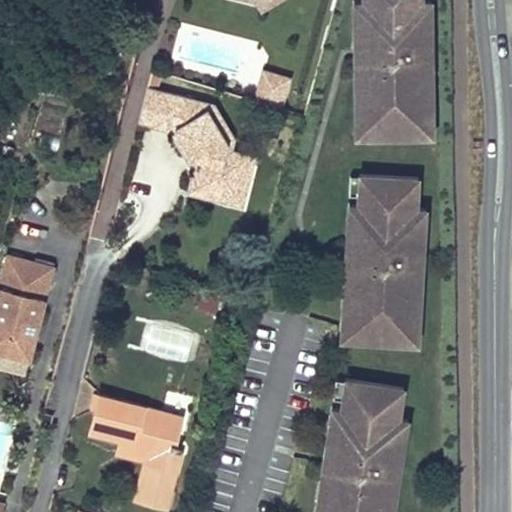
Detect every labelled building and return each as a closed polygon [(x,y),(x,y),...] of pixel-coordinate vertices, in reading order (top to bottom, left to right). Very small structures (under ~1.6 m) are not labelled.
[(214,0),(216,3),(221,0),(260,0),(267,12),(286,1),(285,0),(214,0)] [(357,23),(350,24),(351,53),(359,53),(359,68),(352,68),(353,97),(360,97),(361,114),(362,143),(429,140),(427,79),(418,80),(417,62),(426,62),(426,53),(417,53),(416,35),(425,35),(424,6),(415,6),(414,0),(356,0),(357,6),(357,23)] [(357,6),(349,7),(350,24),(357,23),(357,6)] [(417,53),(426,53),(425,35),(416,35),(417,53)] [(426,62),(417,62),(418,80),(427,79),(426,62)] [(273,82),(260,78),(251,108),(264,112),(273,82)] [(285,85),(273,82),(264,112),(276,115),(285,85)] [(144,95),(135,130),(165,138),(177,155),(184,156),(191,167),(190,174),(183,197),(210,204),(213,192),(230,197),(241,159),(228,155),(223,154),(224,148),(232,144),(210,111),(198,119),(191,107),(144,95)] [(360,97),(353,97),(354,114),(361,114),(360,97)] [(223,154),(228,155),(232,144),(224,148),(223,154)] [(177,155),(190,174),(191,167),(184,156),(177,155)] [(239,212),(253,162),(241,159),(230,197),(213,192),(210,204),(239,212)] [(408,208),(410,177),(352,173),(352,176),(351,195),(351,202),(349,219),(342,219),(340,248),(348,248),(347,263),(339,263),(337,292),(345,293),(344,309),(342,339),(409,343),(413,282),(404,282),(405,264),(414,264),(415,255),(405,255),(407,237),(416,238),(418,208),(408,208)] [(352,176),(343,175),(342,194),(351,195),(352,176)] [(351,202),(343,202),(342,219),(349,219),(351,202)] [(416,238),(407,237),(405,255),(415,255),(416,238)] [(0,271),(0,347),(25,354),(48,265),(5,253),(0,271)] [(414,264),(405,264),(404,282),(413,282),(414,264)] [(214,312),(218,297),(200,292),(196,307),(214,312)] [(345,293),(337,292),(336,309),(344,309),(345,293)] [(0,365),(21,371),(25,354),(0,347),(0,365)] [(383,511),(387,493),(377,492),(380,474),(389,475),(391,466),(382,465),(384,447),(393,449),(398,420),(389,418),(393,388),(336,379),(336,381),(333,400),(332,408),(329,424),(322,423),(317,452),(325,453),(322,468),(315,467),(311,496),(318,497),(315,511),(383,511)] [(336,381),(327,380),(324,399),(333,400),(336,381)] [(161,410),(97,394),(89,423),(86,432),(117,441),(131,443),(130,450),(167,460),(177,424),(159,419),(161,410)] [(332,408),(324,406),(322,423),(329,424),(332,408)] [(180,415),(161,410),(159,419),(177,424),(180,415)] [(131,443),(117,441),(114,453),(165,467),(167,460),(130,450),(131,443)] [(384,447),(382,465),(391,466),(393,449),(384,447)] [(389,475),(380,474),(377,492),(387,493),(389,475)] [(294,507),(307,509),(312,482),(298,479),(294,507)] [(315,511),(318,497),(311,496),(307,511),(315,511)]
